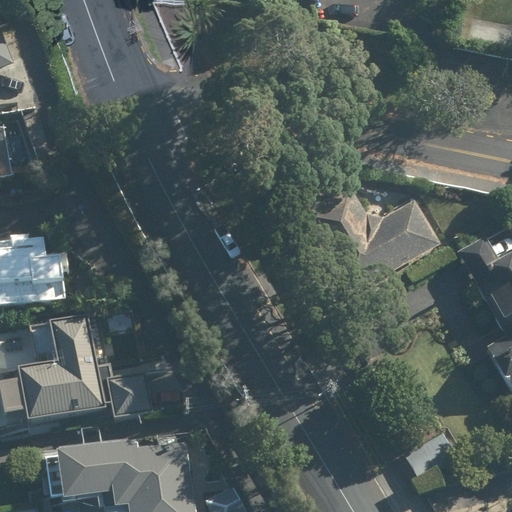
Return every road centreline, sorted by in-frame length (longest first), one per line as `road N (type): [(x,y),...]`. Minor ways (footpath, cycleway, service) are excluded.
road 1 (secondary): [(353,511),(146,156),(114,79)]
road 2 (residential): [(114,79),(511,161)]
